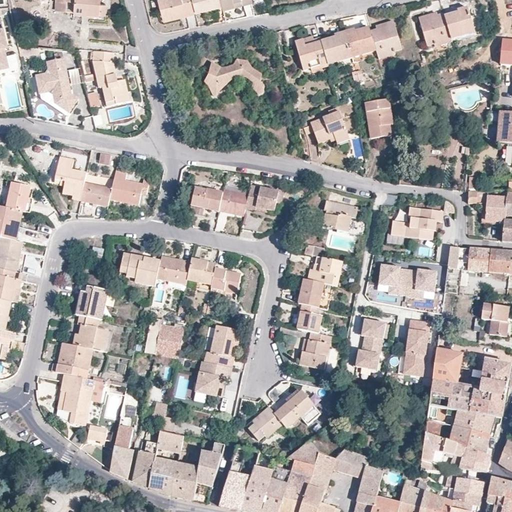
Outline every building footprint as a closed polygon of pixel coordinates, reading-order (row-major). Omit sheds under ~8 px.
[(74,0),(74,12),(82,13),(82,9),(90,10),(89,13),(106,15),(106,4),(100,3),(100,0),(74,0)] [(158,0),(162,15),(183,10),(185,16),(195,13),(195,11),(191,0),(158,0)] [(191,0),(195,11),(212,7),(212,8),(222,6),(220,0),(191,0)] [(220,0),(222,6),(222,8),(233,5),(234,7),(252,2),(251,0),(220,0)] [(212,7),(195,11),(195,13),(196,15),(213,11),(212,8),(212,7)] [(445,17),(451,40),(475,33),(468,8),(458,11),(458,13),(460,17),(454,19),(453,19),(452,15),(445,17)] [(183,10),(162,15),(164,21),(185,16),(183,10)] [(427,16),(419,18),(427,47),(451,40),(445,17),(444,14),(437,16),(428,19),(427,16)] [(377,30),(371,32),(377,51),(378,57),(395,52),(402,50),(393,21),(386,23),(387,27),(377,30)] [(355,30),(344,33),(351,55),(360,52),(361,56),(377,51),(371,32),(369,28),(362,30),(363,35),(357,37),(355,32),(355,30)] [(327,64),(328,65),(342,61),(341,58),(351,55),(344,33),(335,36),(336,38),(337,42),(330,44),(329,40),(321,42),(327,64)] [(305,40),(296,42),(304,70),(311,68),(327,64),(321,42),(320,39),(314,41),(306,43),(305,40)] [(435,48),(452,43),(451,40),(434,45),(435,48)] [(511,42),(505,42),(501,76),(507,76),(508,67),(511,67),(511,42)] [(378,57),(379,60),(396,55),(395,52),(378,57)] [(64,57),(46,60),(47,67),(44,73),(35,74),(39,93),(48,91),(53,95),(55,104),(69,111),(78,96),(72,92),(71,92),(68,92),(67,88),(70,88),(64,57)] [(221,68),(212,62),(204,83),(209,88),(213,97),(216,97),(221,90),(230,82),(240,78),(246,79),(253,84),(252,89),(256,93),(258,96),(263,94),(265,87),(260,82),(262,75),(252,68),(248,61),(237,59),(236,60),(235,61),(233,65),(231,66),(228,67),(222,67),(221,68)] [(112,63),(93,61),(99,88),(102,88),(105,102),(115,101),(116,104),(130,102),(127,88),(119,90),(112,63)] [(312,72),(329,67),(328,65),(327,64),(311,68),(312,72)] [(413,74),(401,78),(408,99),(422,96),(413,74)] [(94,77),(84,79),(87,91),(96,89),(94,77)] [(86,96),(91,110),(101,106),(96,92),(86,96)] [(389,100),(366,104),(372,139),(391,136),(389,122),(393,122),(389,100)] [(311,124),(311,125),(314,132),(317,140),(333,134),(336,141),(338,145),(350,140),(339,112),(311,124)] [(498,113),(495,113),(492,143),(505,144),(511,145),(511,121),(509,121),(510,114),(498,113)] [(84,131),(94,129),(93,126),(101,124),(99,116),(82,120),(84,131)] [(314,132),(311,125),(304,128),(306,135),(314,132)] [(331,143),(336,141),(333,134),(317,140),(319,145),(330,140),(331,143)] [(511,145),(505,144),(503,165),(511,165),(511,145)] [(111,156),(101,154),(99,163),(109,165),(111,156)] [(73,160),(60,157),(55,180),(60,181),(65,182),(62,194),(73,196),(72,200),(81,201),(85,182),(87,172),(71,169),(73,160)] [(112,188),(110,200),(123,202),(138,205),(141,194),(146,195),(150,179),(144,178),(143,183),(126,180),(127,172),(116,170),(112,188)] [(469,178),(469,193),(482,193),(481,178),(469,178)] [(31,187),(12,182),(6,208),(20,211),(26,212),(27,205),(31,187)] [(112,188),(85,182),(81,201),(92,204),(108,207),(110,200),(112,188)] [(284,193),(251,186),(249,195),(246,209),(254,211),(255,207),(275,211),(277,203),(282,204),(284,193)] [(223,193),(195,188),(191,207),(219,213),(220,211),(223,193)] [(249,195),(224,190),(223,193),(220,211),(244,216),(246,209),(249,195)] [(505,222),(508,193),(509,191),(503,191),(503,197),(487,197),(485,221),(505,222)] [(482,193),(469,193),(468,204),(483,204),(481,224),(505,225),(505,222),(485,221),(487,197),(488,193),(482,193)] [(511,193),(508,193),(505,222),(505,225),(503,242),(511,243),(511,193)] [(358,208),(326,202),(324,211),(327,211),(324,222),(320,221),(319,227),(348,233),(352,218),(356,219),(358,208)] [(6,208),(0,206),(0,237),(14,240),(17,228),(20,211),(6,208)] [(431,220),(437,221),(442,222),(443,211),(410,208),(409,218),(411,218),(411,224),(394,222),(392,236),(433,240),(434,231),(435,227),(431,226),(431,220)] [(14,240),(0,237),(0,268),(16,272),(18,265),(16,264),(17,260),(19,250),(21,251),(23,242),(14,240)] [(305,255),(317,257),(321,258),(324,249),(307,245),(305,255)] [(104,250),(94,247),(92,254),(102,256),(104,250)] [(454,248),(450,248),(448,264),(447,269),(489,273),(491,251),(454,248)] [(511,253),(491,251),(489,273),(509,275),(511,253)] [(130,263),(123,261),(120,272),(128,274),(127,277),(136,279),(135,283),(155,287),(157,280),(161,262),(145,258),(144,263),(140,262),(141,257),(132,255),(130,263)] [(161,262),(157,280),(186,286),(187,281),(191,265),(191,263),(162,257),(161,262)] [(321,258),(317,257),(315,265),(317,265),(315,272),(310,270),(308,281),(324,284),(334,287),(337,276),(340,277),(343,263),(321,258)] [(196,266),(191,265),(187,281),(212,286),(215,269),(216,265),(198,261),(196,266)] [(434,294),(437,273),(433,272),(433,275),(429,275),(430,272),(417,270),(417,272),(400,269),(400,268),(392,267),(392,270),(389,269),(389,267),(381,266),(378,286),(395,288),(394,296),(405,298),(405,299),(419,300),(420,292),(434,294)] [(15,278),(16,272),(0,268),(0,298),(11,301),(14,302),(15,295),(17,288),(20,289),(22,280),(15,278)] [(241,275),(215,269),(212,286),(211,289),(237,294),(241,275)] [(308,281),(304,280),(299,305),(303,305),(319,309),(324,284),(308,281)] [(458,285),(446,283),(445,292),(457,293),(458,285)] [(79,307),(77,316),(80,317),(99,321),(101,321),(107,292),(87,288),(86,293),(82,293),(80,302),(84,303),(83,308),(79,307)] [(0,298),(0,329),(5,331),(7,324),(7,321),(4,321),(6,315),(8,316),(11,301),(0,298)] [(215,306),(208,305),(207,313),(213,315),(215,306)] [(319,309),(303,305),(301,314),(302,315),(301,320),(300,320),(298,330),(311,333),(319,334),(322,317),(318,316),(320,309),(319,309)] [(506,308),(484,305),(482,320),(492,321),(490,336),(507,337),(508,323),(504,323),(506,308)] [(76,335),(74,346),(93,350),(103,352),(108,331),(97,328),(99,321),(80,317),(78,325),(82,326),(80,335),(76,335)] [(356,354),(354,360),(357,361),(356,368),(377,372),(381,348),(386,325),(364,321),(362,323),(360,333),(361,336),(364,337),(362,352),(359,352),(356,354)] [(430,324),(411,322),(408,340),(416,341),(415,344),(414,344),(413,351),(407,350),(405,368),(424,370),(430,324)] [(178,357),(184,329),(160,324),(155,354),(178,358),(178,357)] [(206,353),(204,363),(232,369),(237,350),(234,347),(232,346),(233,342),(236,342),(239,340),(241,332),(216,326),(211,354),(206,353)] [(5,331),(0,329),(0,358),(6,359),(8,350),(9,347),(5,346),(6,340),(15,342),(17,333),(5,331)] [(319,334),(311,333),(306,353),(303,352),(300,365),(324,370),(331,337),(319,334)] [(65,375),(87,380),(93,350),(74,346),(63,344),(59,365),(55,364),(53,372),(65,375)] [(437,350),(430,407),(448,410),(458,412),(503,420),(511,367),(511,364),(485,359),(484,365),(463,361),(464,355),(437,350)] [(204,363),(203,362),(197,393),(217,397),(221,379),(230,381),(232,369),(204,363)] [(87,380),(65,375),(62,392),(67,393),(63,411),(76,414),(74,424),(86,426),(95,381),(87,380)] [(302,392),(276,414),(284,424),(288,428),(301,417),(314,406),(302,392)] [(168,404),(169,402),(156,399),(153,414),(165,417),(168,404)] [(321,414),(314,406),(301,417),(307,425),(321,414)] [(448,410),(430,407),(427,420),(441,424),(444,425),(448,410)] [(267,439),(284,424),(276,414),(271,409),(264,414),(263,413),(247,427),(258,441),(265,436),(267,439)] [(454,427),(490,436),(494,424),(498,425),(499,425),(502,424),(503,420),(458,412),(454,427)] [(164,424),(165,417),(153,414),(150,422),(164,424)] [(165,417),(164,424),(162,433),(169,434),(172,419),(165,417)] [(439,439),(441,424),(427,420),(425,433),(439,439)] [(91,426),(88,439),(105,442),(107,430),(91,426)] [(450,442),(485,455),(490,436),(454,427),(450,442)] [(162,433),(161,432),(158,446),(157,451),(180,457),(184,437),(169,434),(162,433)] [(425,433),(422,461),(433,464),(441,466),(444,454),(463,458),(460,469),(487,473),(490,464),(492,457),(485,455),(450,442),(439,439),(425,433)] [(110,471),(110,472),(122,477),(128,480),(134,451),(127,450),(129,442),(117,439),(110,471)] [(511,441),(508,440),(499,464),(502,467),(509,471),(511,472),(511,441)] [(290,479),(279,511),(300,511),(315,467),(299,463),(315,449),(310,442),(304,447),(289,459),(287,460),(295,462),(290,479)] [(156,456),(157,451),(158,446),(147,444),(144,454),(156,456)] [(199,469),(194,502),(200,503),(207,505),(225,446),(215,444),(213,454),(202,452),(199,469)] [(247,451),(238,449),(233,464),(242,466),(243,465),(247,451)] [(260,449),(259,454),(260,454),(278,458),(279,453),(260,449)] [(260,454),(259,454),(255,453),(247,451),(243,465),(256,469),(260,454)] [(140,453),(133,482),(142,486),(149,489),(155,459),(156,456),(144,454),(140,453)] [(300,511),(334,511),(335,509),(321,504),(336,460),(320,454),(315,467),(300,511)] [(155,459),(149,489),(159,493),(169,497),(172,497),(178,464),(155,459)] [(178,464),(172,497),(183,500),(194,502),(199,469),(178,464)] [(242,466),(233,464),(230,474),(239,476),(242,466)] [(357,503),(374,508),(377,498),(384,473),(383,472),(384,466),(379,465),(378,470),(368,467),(367,466),(357,503)] [(253,478),(242,511),(243,511),(261,511),(271,480),(273,473),(256,469),(253,478)] [(230,474),(220,507),(234,510),(242,511),(253,478),(239,476),(230,474)] [(448,475),(446,488),(449,489),(454,490),(454,493),(481,498),(484,488),(485,484),(475,482),(476,478),(469,477),(468,481),(457,479),(451,475),(448,475)] [(271,480),(261,511),(279,511),(290,479),(286,478),(284,484),(271,480)] [(494,506),(493,511),(511,511),(511,484),(502,482),(492,479),(487,504),(494,506)] [(61,487),(54,483),(39,507),(46,511),(61,487)] [(400,504),(398,511),(420,511),(425,492),(405,485),(400,504)] [(449,489),(446,500),(453,503),(452,510),(461,511),(478,511),(481,498),(454,493),(454,490),(449,489)] [(425,492),(420,511),(433,511),(436,497),(425,492)] [(433,511),(451,511),(452,510),(453,503),(446,500),(436,497),(433,511)] [(398,511),(400,504),(377,498),(374,508),(372,511),(398,511)]
